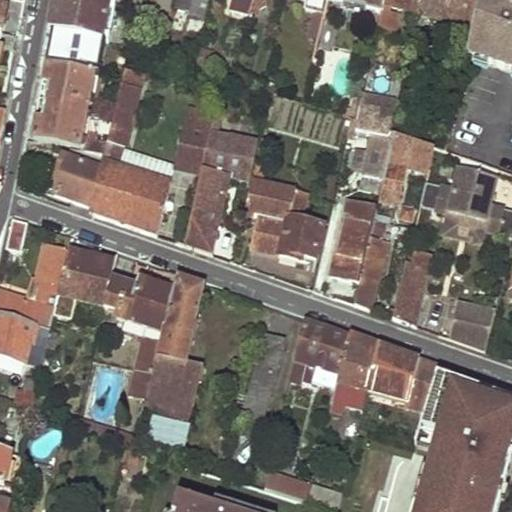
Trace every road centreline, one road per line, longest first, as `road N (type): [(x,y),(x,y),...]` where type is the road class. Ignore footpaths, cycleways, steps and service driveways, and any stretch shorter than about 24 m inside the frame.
road 1 (residential): [(0,207),(511,382)]
road 2 (residential): [(38,0),(0,184)]
